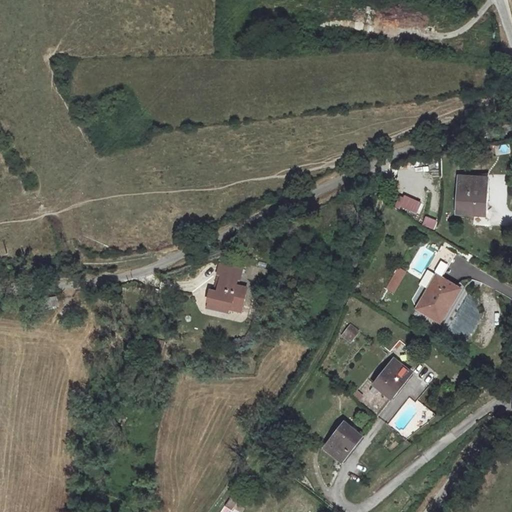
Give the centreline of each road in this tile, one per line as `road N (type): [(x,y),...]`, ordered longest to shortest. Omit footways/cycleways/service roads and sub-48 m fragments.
road 1 (unclassified): [(511,129),(448,139),(358,171),(131,275),(0,290)]
road 2 (unclassified): [(511,394),(429,511)]
road 3 (track): [(490,0),(455,34),(399,31),(391,54)]
